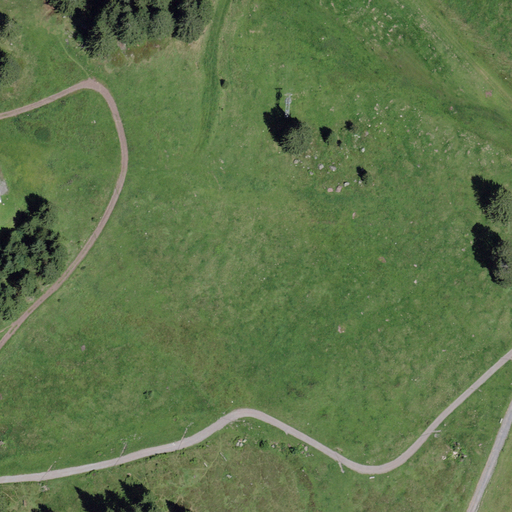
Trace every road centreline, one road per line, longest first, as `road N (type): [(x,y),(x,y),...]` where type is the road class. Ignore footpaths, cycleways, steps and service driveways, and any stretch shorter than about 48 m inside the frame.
road 1 (track): [(0,479),(175,446),(253,411),(365,470),(385,468),(511,350)]
road 2 (track): [(12,328),(108,214),(121,137),(108,94),(93,85),(0,114)]
